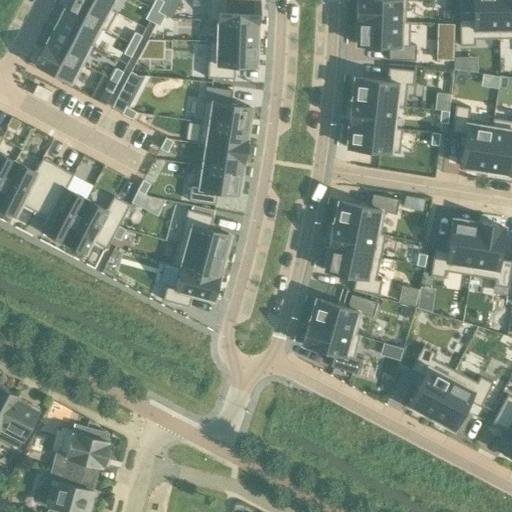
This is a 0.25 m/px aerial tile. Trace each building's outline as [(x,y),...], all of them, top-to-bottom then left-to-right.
[(0,0),(0,34),(3,36),(19,0),(0,0)] [(91,0),(67,0),(63,8),(102,28),(111,10),(91,0)] [(91,0),(111,10),(116,0),(91,0)] [(161,0),(154,0),(150,8),(158,12),(163,1),(161,0)] [(158,12),(166,16),(175,0),(163,0),(163,1),(158,12)] [(208,0),(208,20),(219,20),(256,22),(257,0),(208,0)] [(356,0),(356,21),(410,22),(410,21),(405,21),(405,14),(405,0),(408,0),(417,0),(416,0),(356,0)] [(472,0),(473,18),(459,18),(459,45),(475,45),(475,39),(499,38),(498,0),(472,0)] [(511,0),(498,0),(499,38),(511,37),(511,0)] [(63,8),(54,26),(92,46),(102,28),(63,8)] [(150,8),(145,19),(152,22),(158,12),(150,8)] [(158,12),(152,22),(159,26),(166,16),(158,12)] [(256,22),(219,20),(218,42),(255,43),(256,22)] [(356,25),(356,41),(356,44),(388,45),(388,59),(415,60),(415,45),(409,45),(410,22),(356,21),(357,21),(357,25),(356,25)] [(437,23),(436,59),(452,60),(454,24),(437,23)] [(54,26),(44,44),(83,64),(92,46),(54,26)] [(134,32),(129,43),(136,46),(141,36),(134,32)] [(148,39),(138,58),(149,59),(150,39),(148,39)] [(208,41),(207,78),(233,79),(234,65),(254,66),(255,43),(218,42),(208,41)] [(129,43),(123,53),(130,57),(136,46),(129,43)] [(37,58),(34,64),(39,67),(40,66),(67,81),(72,84),(83,64),(44,44),(44,45),(44,46),(37,59),(37,58)] [(351,100),(351,101),(404,106),(406,84),(413,85),(415,70),(388,67),(386,80),(354,77),(352,100),(351,100)] [(115,68),(110,79),(117,82),(122,72),(115,68)] [(130,72),(111,108),(121,114),(125,107),(125,106),(129,108),(145,77),(137,76),(130,72)] [(110,79),(104,89),(111,93),(117,82),(110,79)] [(213,101),(209,123),(246,129),(250,106),(231,104),(226,103),(213,101)] [(351,101),(348,123),(402,129),(402,128),(392,127),(394,106),(404,107),(404,106),(351,101)] [(455,105),(451,131),(464,133),(463,137),(462,144),(462,145),(459,165),(463,166),(481,169),(485,170),(493,117),(492,117),(491,122),(468,118),(470,107),(455,105)] [(125,107),(121,114),(132,119),(136,112),(125,107)] [(440,110),(439,123),(447,123),(448,111),(440,110)] [(511,120),(493,117),(485,170),(489,170),(488,173),(507,176),(507,173),(511,174),(511,165),(511,120)] [(12,118),(8,125),(15,129),(19,122),(12,118)] [(209,123),(206,144),(244,150),(246,138),(245,138),(246,129),(209,123)] [(349,124),(347,147),(367,149),(367,150),(369,150),(369,149),(375,150),(399,153),(402,129),(348,123),(348,124),(349,124)] [(431,132),(430,144),(438,145),(439,133),(431,132)] [(0,136),(0,190),(15,162),(4,156),(0,154),(0,141),(2,137),(0,136)] [(165,137),(160,148),(167,152),(172,141),(165,137)] [(206,144),(203,166),(240,171),(241,163),(242,163),(244,150),(206,144)] [(15,162),(0,190),(0,208),(3,210),(14,216),(20,203),(34,211),(58,166),(42,158),(35,173),(26,168),(15,162)] [(58,166),(34,211),(48,218),(42,230),(63,242),(86,199),(66,189),(73,175),(58,166)] [(200,188),(199,188),(213,190),(218,191),(236,194),(240,171),(203,166),(200,188)] [(142,180),(137,190),(144,194),(149,183),(142,180)] [(137,190),(131,201),(138,205),(144,194),(137,190)] [(333,223),(332,224),(385,235),(385,234),(380,233),(383,219),(385,212),(396,214),(399,200),(372,194),(370,207),(360,205),(359,205),(358,205),(338,201),(333,223)] [(86,199),(63,242),(85,253),(91,241),(106,248),(112,236),(118,226),(129,204),(113,196),(106,210),(86,199)] [(187,209),(177,244),(222,256),(228,234),(209,229),(213,216),(187,209)] [(434,248),(429,274),(444,277),(445,271),(470,275),(478,222),(477,222),(474,222),(456,219),(452,218),(449,238),(449,239),(448,239),(448,240),(449,240),(448,247),(447,250),(434,248)] [(478,222),(470,275),(486,277),(494,278),(493,285),(508,287),(511,261),(511,260),(499,259),(499,255),(500,249),(501,249),(501,247),(504,227),(501,226),(501,225),(478,222)] [(332,224),(328,246),(380,257),(385,235),(332,224)] [(118,226),(112,236),(120,240),(125,229),(118,226)] [(177,244),(172,265),(180,267),(217,277),(222,256),(177,244)] [(328,247),(324,270),(343,274),(344,274),(345,275),(345,274),(351,275),(355,276),(352,289),(379,295),(382,280),(375,279),(380,257),(328,246),(327,247),(328,247)] [(418,253),(416,265),(424,266),(426,254),(418,253)] [(166,285),(162,299),(188,306),(192,293),(212,299),(218,277),(217,277),(180,267),(174,287),(166,285)] [(402,286),(398,302),(415,306),(419,290),(402,286)] [(309,320),(308,321),(360,336),(360,335),(355,334),(361,313),(372,316),(377,302),(351,294),(347,307),(343,306),(337,304),(336,304),(316,298),(310,320),(309,320)] [(308,321),(302,344),(323,350),(324,351),(324,350),(330,352),(334,353),(330,366),(356,374),(360,359),(354,357),(360,336),(308,321)] [(388,345),(382,364),(397,368),(403,349),(388,345)] [(416,386),(407,404),(410,406),(426,415),(426,414),(430,416),(455,370),(433,358),(436,352),(422,345),(410,369),(422,376),(420,379),(417,385),(417,384),(416,385),(416,386)] [(455,370),(430,416),(433,418),(433,419),(450,427),(453,429),(463,410),(464,409),(463,409),(466,403),(468,400),(480,406),(493,382),(479,375),(476,381),(461,373),(455,370)] [(0,385),(0,427),(15,398),(16,399),(18,395),(0,385)] [(511,396),(507,394),(492,422),(504,428),(503,431),(511,435),(503,452),(507,454),(506,456),(511,459),(511,396)] [(25,404),(16,399),(15,398),(0,427),(0,439),(17,449),(36,413),(37,413),(39,408),(27,401),(25,404)] [(56,453),(52,466),(95,478),(98,465),(102,466),(105,456),(107,455),(109,448),(108,445),(109,442),(105,441),(104,438),(97,437),(95,438),(71,432),(65,455),(56,453)] [(52,466),(49,478),(42,476),(35,503),(47,506),(48,505),(71,511),(85,511),(86,511),(88,510),(90,503),(89,501),(95,478),(52,466)]
